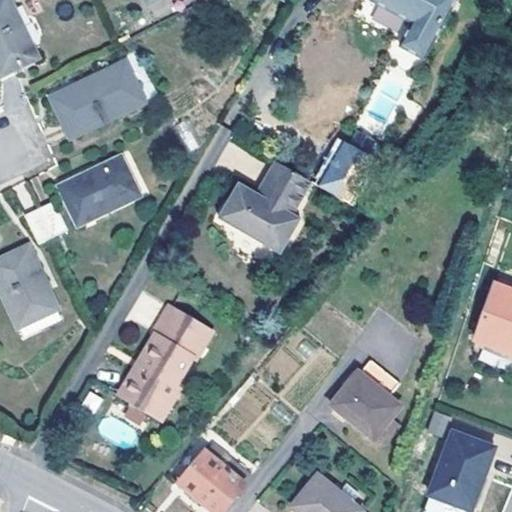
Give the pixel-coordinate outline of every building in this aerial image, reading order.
[(0,0),(0,71),(35,56),(8,0),(0,0)] [(455,0),(369,0),(410,23),(397,46),(422,60),(455,0)] [(142,99),(124,60),(51,94),(69,133),(142,99)] [(315,185),(354,205),(378,158),(339,138),(315,185)] [(59,184),(76,221),(139,194),(121,156),(59,184)] [(308,184),(270,162),(260,180),(269,184),(260,200),(251,194),(235,184),(214,220),(278,257),(299,221),(290,216),(308,184)] [(269,184),(260,180),(251,194),(260,200),(269,184)] [(37,206),(50,235),(65,227),(51,198),(37,206)] [(35,241),(50,235),(37,206),(22,213),(35,241)] [(52,306),(24,243),(0,253),(0,294),(13,324),(52,306)] [(511,352),(511,286),(497,281),(475,339),(511,352)] [(212,332),(170,307),(116,397),(163,425),(184,391),(179,388),(212,332)] [(398,386),(370,363),(360,375),(358,374),(331,406),(374,441),(400,409),(387,399),(398,386)] [(446,435),(453,415),(437,408),(430,429),(446,435)] [(473,510),(496,447),(453,431),(431,493),(473,510)] [(241,485),(249,476),(208,445),(202,454),(241,485)] [(213,511),(220,511),(241,485),(202,454),(178,483),(213,511)] [(361,511),(319,475),(292,508),(296,511),(361,511)]
